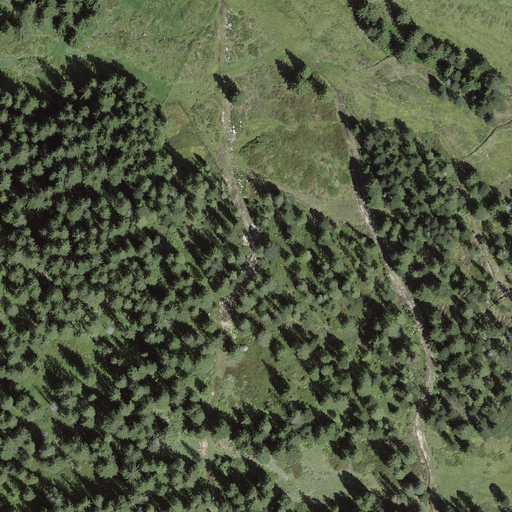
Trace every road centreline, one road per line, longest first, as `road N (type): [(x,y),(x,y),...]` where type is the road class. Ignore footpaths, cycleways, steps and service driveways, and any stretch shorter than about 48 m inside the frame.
road 1 (track): [(438,511),(419,425),(433,362),(418,312),(361,203),(340,94),(241,0)]
road 2 (track): [(215,511),(210,413),(222,334),(253,247),(223,157),(224,0)]
